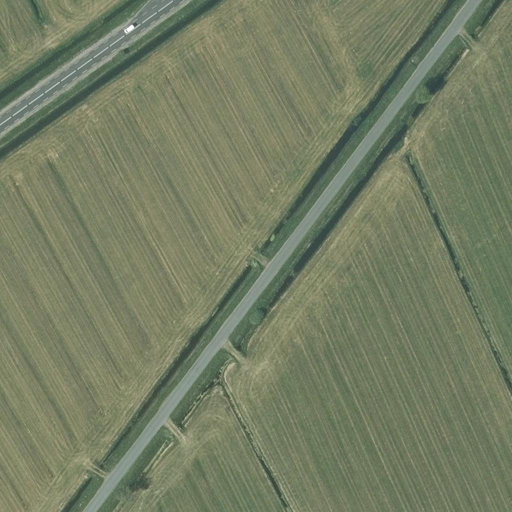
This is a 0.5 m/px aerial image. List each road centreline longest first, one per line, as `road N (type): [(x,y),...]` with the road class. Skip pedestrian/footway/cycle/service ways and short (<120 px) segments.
road 1 (tertiary): [(90,511),(481,0)]
road 2 (primary): [(0,124),(173,0)]
